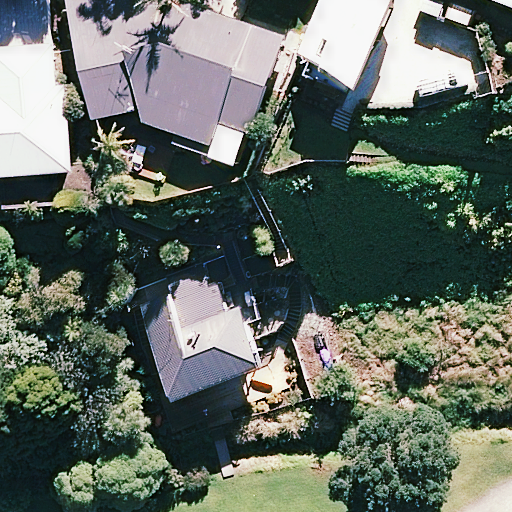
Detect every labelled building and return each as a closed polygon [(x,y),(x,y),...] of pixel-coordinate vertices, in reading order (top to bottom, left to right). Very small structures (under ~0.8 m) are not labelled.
[(0,0),(0,180),(4,180),(7,214),(64,210),(61,176),(77,175),(71,90),(55,91),(48,0),(0,0)] [(176,0),(143,7),(141,0),(72,0),(99,122),(142,113),(150,125),(181,136),(178,146),(244,169),(288,43),(193,9),(183,0),(176,0)] [(248,0),(244,14),(291,30),(300,0),(248,0)] [(403,3),(397,0),(328,0),(303,60),(368,87),(403,3)] [(277,368),(240,272),(147,308),(184,404),(277,368)]
